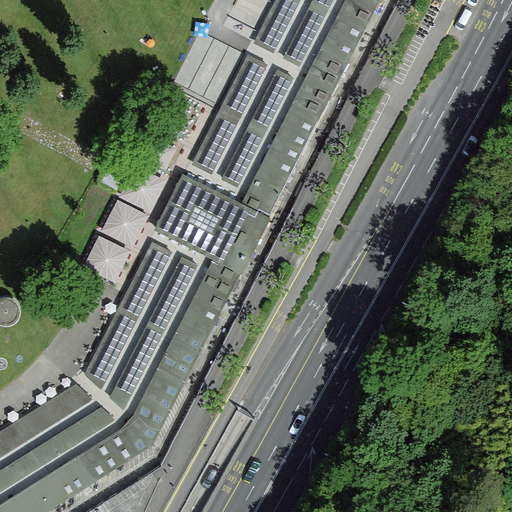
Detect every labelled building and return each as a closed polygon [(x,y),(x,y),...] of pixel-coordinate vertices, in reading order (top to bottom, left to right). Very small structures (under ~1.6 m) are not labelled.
[(0,511),(47,511),(157,444),(381,0),(346,0),(242,207),(184,176),(157,231),(216,260),(128,425),(0,511)] [(243,0),(236,11),(253,21),(264,0),(243,0)] [(299,0),(275,0),(253,43),(272,53),(299,0)] [(312,0),(283,58),(299,65),(331,0),(312,0)] [(265,65),(245,55),(191,165),(212,174),(265,65)] [(288,77),(274,71),(222,184),(236,190),(288,77)] [(151,245),(82,373),(100,391),(170,255),(151,245)] [(195,266),(180,258),(112,401),(123,409),(195,266)] [(18,318),(20,314),(19,310),(18,306),(16,303),(12,301),(8,300),(4,300),(0,301),(0,323),(4,325),(9,325),(13,324),(16,321),(18,318)] [(0,459),(92,401),(72,387),(0,434),(0,459)] [(101,411),(0,476),(0,493),(112,423),(101,411)]
